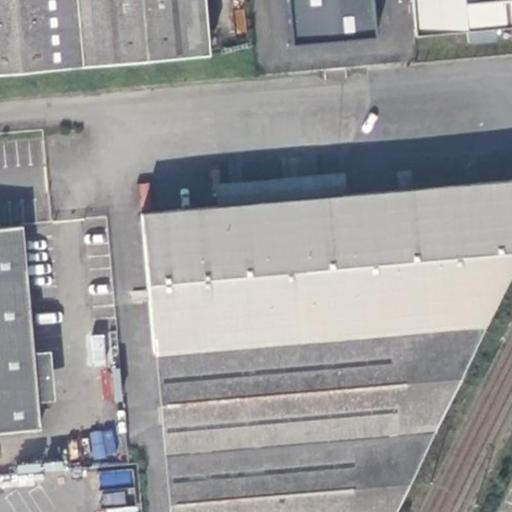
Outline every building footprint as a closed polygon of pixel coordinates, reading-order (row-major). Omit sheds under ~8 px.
[(0,0),(0,75),(154,62),(148,0),(0,0)] [(148,0),(154,62),(207,57),(202,0),(148,0)] [(370,0),(277,0),(282,51),(374,42),(370,0)] [(511,0),(411,0),(415,39),(511,29),(511,0)] [(217,209),(346,197),(344,173),(215,185),(217,209)] [(374,511),(511,255),(511,182),(346,197),(217,209),(140,215),(163,511),(374,511)] [(0,461),(39,458),(20,228),(0,229),(0,461)]
